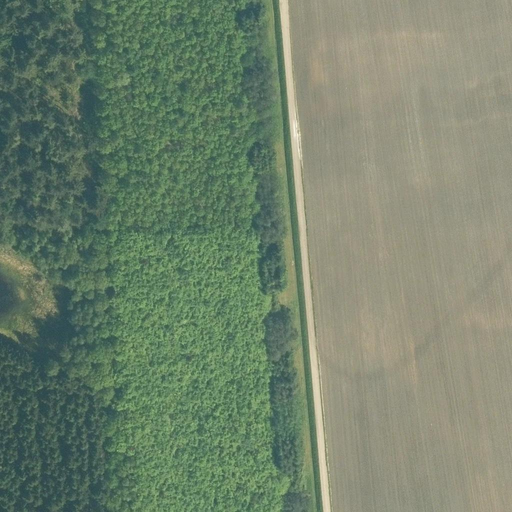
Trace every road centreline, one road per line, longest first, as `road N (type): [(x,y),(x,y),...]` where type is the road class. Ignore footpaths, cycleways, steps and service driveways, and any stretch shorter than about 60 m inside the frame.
road 1 (track): [(281,0),(327,511)]
road 2 (track): [(87,0),(114,511)]
